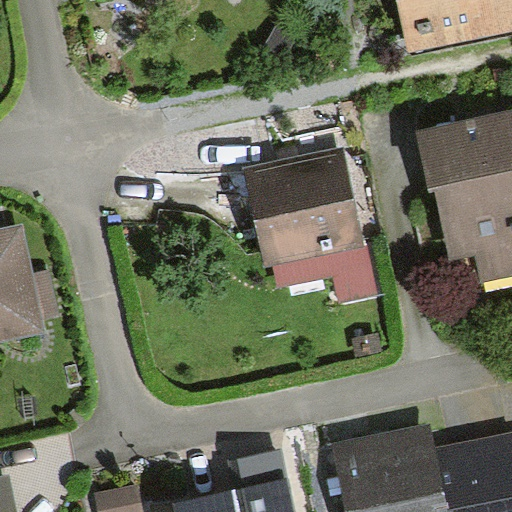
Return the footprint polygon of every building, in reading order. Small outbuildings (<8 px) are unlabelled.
[(511,32),(511,0),(397,0),(409,53),(511,32)] [(511,273),(511,117),(498,121),(424,137),(451,265),(480,259),(484,280),(511,273)] [(377,296),(346,150),(320,156),(254,170),(258,192),(252,193),(268,270),(277,269),(281,288),(333,277),(339,304),(377,296)] [(20,218),(0,222),(0,332),(45,323),(42,311),(57,307),(48,269),(33,272),(20,218)] [(432,414),(330,436),(346,511),(511,511),(511,425),(438,442),(432,414)] [(248,478),(178,493),(182,511),(297,511),(282,441),(242,449),(248,478)] [(0,511),(18,511),(11,472),(0,473),(0,511)] [(155,511),(148,478),(95,489),(100,511),(155,511)]
